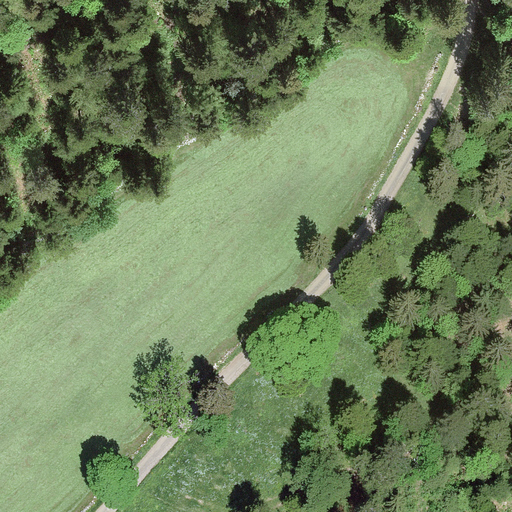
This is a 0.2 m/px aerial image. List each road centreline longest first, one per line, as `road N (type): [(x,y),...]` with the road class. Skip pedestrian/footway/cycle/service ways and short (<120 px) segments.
road 1 (unclassified): [(103,511),(325,277),(377,207),(456,66),(468,0)]
road 2 (track): [(511,418),(459,422),(387,464),(274,506),(225,511)]
